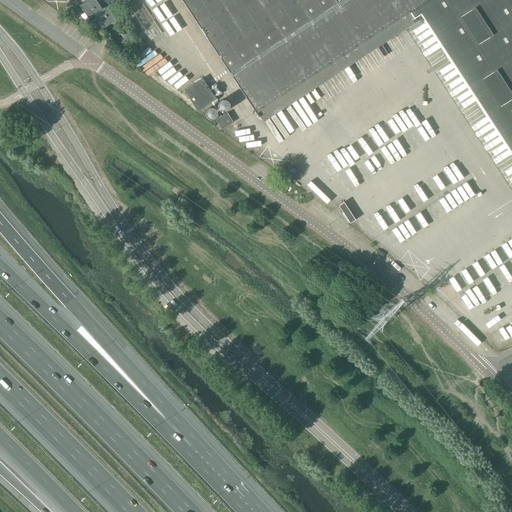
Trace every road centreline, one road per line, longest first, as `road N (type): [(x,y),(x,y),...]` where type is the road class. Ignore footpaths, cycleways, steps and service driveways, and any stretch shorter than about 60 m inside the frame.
road 1 (unclassified): [(90,60),(321,229),(488,375)]
road 2 (secondary): [(276,391),(162,277),(0,31)]
road 3 (secondary): [(0,55),(156,284),(276,391)]
road 4 (motorway): [(184,451),(87,321),(0,223)]
road 5 (motorway): [(188,511),(0,323)]
road 6 (motorway): [(184,451),(0,267)]
road 7 (motorway): [(0,383),(128,511)]
road 8 (secondary): [(276,391),(405,511)]
